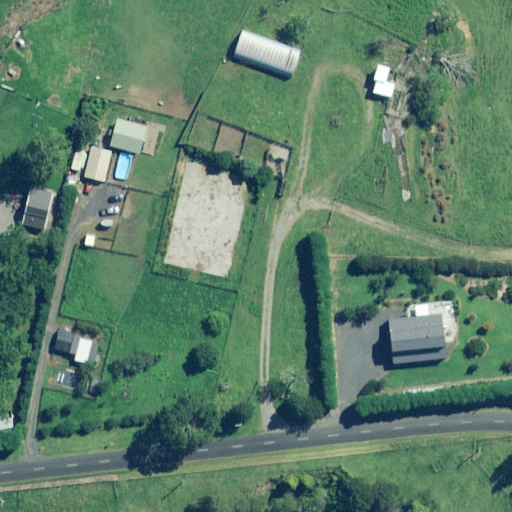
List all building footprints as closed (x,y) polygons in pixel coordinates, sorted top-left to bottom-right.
[(303,50),(246,30),(238,52),(295,72),(303,50)] [(394,65),(382,61),(373,90),(394,96),(399,81),(390,79),(394,65)] [(149,125),(120,117),(113,143),(142,152),(149,125)] [(113,150),(93,145),(86,175),(106,180),(113,150)] [(79,178),(69,176),(66,190),(76,192),(79,178)]
